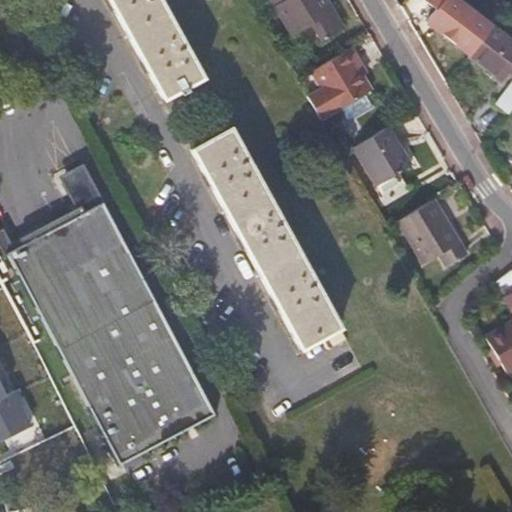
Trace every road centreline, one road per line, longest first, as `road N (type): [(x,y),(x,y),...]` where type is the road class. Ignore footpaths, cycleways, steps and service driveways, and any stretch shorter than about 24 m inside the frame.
road 1 (residential): [(367,0),(483,190),(511,214)]
road 2 (residential): [(511,241),(442,300),(511,433)]
